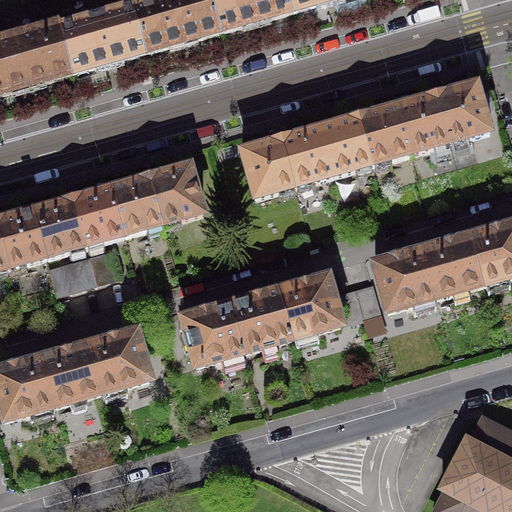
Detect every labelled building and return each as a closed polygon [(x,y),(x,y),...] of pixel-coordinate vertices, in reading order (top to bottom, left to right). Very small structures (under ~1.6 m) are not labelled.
[(134,13),(146,57),(167,51),(167,50),(183,46),(198,42),(220,36),(209,0),(179,0),(178,0),(177,0),(167,0),(162,2),(163,5),(134,13)] [(209,0),(220,36),(241,30),(256,25),(272,21),(293,15),(288,0),(209,0)] [(288,0),(293,15),(315,9),(314,9),(330,4),(346,0),(346,1),(347,0),(288,0)] [(125,63),(146,57),(134,13),(104,21),(103,18),(89,22),(90,25),(61,33),(60,30),(59,31),(73,78),(94,72),(94,71),(109,67),(125,63)] [(59,31),(0,47),(0,98),(9,96),(9,95),(28,90),(47,84),(47,85),(73,78),(59,31)] [(450,97),(437,101),(450,148),(490,137),(477,90),(459,95),(450,98),(450,97)] [(418,107),(398,113),(411,159),(450,148),(437,101),(424,105),(418,107)] [(372,119),(359,123),(373,170),(411,159),(398,113),(380,118),(372,120),(372,119)] [(333,131),(321,135),(334,181),(373,170),(359,123),(346,127),(333,131)] [(295,141),(282,145),(296,192),(334,181),(321,135),(302,140),(295,142),(295,141)] [(260,152),(242,157),(255,203),(296,192),(282,145),(269,149),(260,152)] [(163,179),(150,183),(163,230),(203,219),(190,171),(163,179)] [(131,189),(112,194),(125,241),(163,230),(150,183),(137,186),(137,187),(131,189)] [(85,201),(73,205),(86,252),(125,241),(112,194),(93,199),(86,202),(85,201)] [(53,211),(34,216),(47,263),(86,252),(73,205),(59,208),(60,209),(53,211)] [(8,223),(0,225),(0,243),(9,274),(47,263),(34,216),(17,221),(8,223)] [(489,238),(470,243),(484,289),(511,281),(511,231),(505,233),(504,231),(497,233),(489,236),(489,238)] [(0,276),(9,274),(0,243),(0,276)] [(442,251),(423,256),(437,303),(484,289),(470,243),(458,246),(457,245),(449,247),(441,249),(442,251)] [(100,258),(89,261),(97,289),(123,282),(115,254),(100,258)] [(389,266),(375,270),(388,316),(437,303),(423,256),(405,262),(404,260),(397,262),(389,264),(389,266)] [(68,267),(49,272),(57,300),(97,289),(89,261),(68,267)] [(298,292),(279,297),(292,344),(341,330),(328,283),(314,287),(313,285),(305,288),(297,290),(298,292)] [(364,292),(356,294),(364,323),(381,318),(373,290),(364,292)] [(348,296),(340,299),(348,328),(364,323),(356,294),(348,296)] [(251,305),(232,310),(245,357),(261,352),(264,364),(279,360),(276,348),(292,344),(279,297),(266,301),(266,299),(258,301),(250,303),(251,305)] [(198,320),(183,324),(196,371),(221,364),(224,376),(246,369),(243,358),(245,357),(232,310),(213,316),(213,314),(205,316),(197,318),(198,320)] [(106,346),(88,351),(101,398),(149,384),(136,337),(122,341),(122,340),(114,342),(106,344),(106,346)] [(59,359),(41,365),(54,411),(101,398),(88,351),(75,355),(74,353),(67,355),(59,357),(59,359)] [(6,374),(0,376),(0,406),(5,425),(54,411),(41,365),(22,370),(22,368),(14,370),(6,372),(6,374)] [(511,511),(511,438),(504,435),(505,433),(500,431),(499,432),(488,426),(489,425),(486,423),(482,422),(479,428),(481,428),(472,445),(467,442),(463,449),(465,449),(456,466),(454,466),(452,470),(453,471),(444,488),(443,487),(440,493),(445,496),(436,511),(511,511)]
